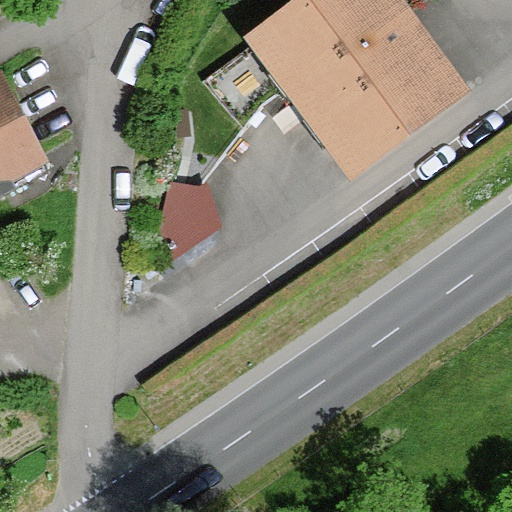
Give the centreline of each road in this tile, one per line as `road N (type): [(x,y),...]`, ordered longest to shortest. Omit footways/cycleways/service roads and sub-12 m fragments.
road 1 (residential): [(122,0),(91,511)]
road 2 (primary): [(129,511),(511,244)]
